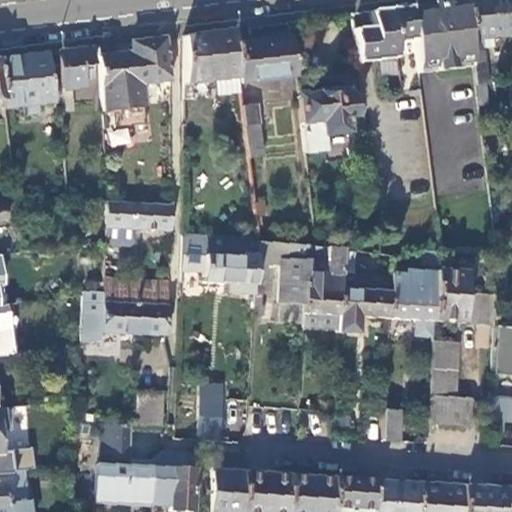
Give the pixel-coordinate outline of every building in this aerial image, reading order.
[(473,69),(463,0),(452,0),(431,3),(410,6),(414,42),(418,75),(473,69)] [(511,0),(463,0),(473,69),(475,86),(484,85),(488,84),(483,50),(493,48),(492,40),(511,37),(511,0)] [(414,42),(410,6),(389,8),(367,11),(369,27),(351,29),(356,64),(395,60),(393,45),(414,42)] [(232,45),(230,29),(219,30),(181,36),(181,98),(238,91),(237,85),(232,45)] [(295,78),(290,37),(232,45),(237,85),(295,78)] [(169,81),(163,38),(144,40),(129,42),(130,54),(95,57),(101,132),(145,126),(140,85),(169,81)] [(89,68),(87,48),(67,50),(54,52),(59,93),(66,92),(81,90),(78,69),(89,68)] [(50,105),(43,54),(14,57),(0,59),(0,92),(1,100),(2,111),(50,105)] [(486,105),(484,85),(475,86),(477,106),(486,105)] [(297,97),(303,154),(324,152),(323,137),(344,134),(346,134),(344,119),(353,118),(351,98),(344,91),(336,92),(336,90),(316,92),(316,95),(297,97)] [(68,113),(66,92),(59,93),(57,93),(59,114),(68,113)] [(255,105),(240,107),(246,159),(259,158),(261,158),(255,105)] [(323,137),(324,152),(345,150),(344,134),(323,137)] [(259,158),(246,159),(248,180),(261,178),(259,158)] [(131,231),(167,232),(168,207),(166,207),(103,205),(101,249),(126,250),(131,246),(131,231)] [(252,207),(253,218),(263,217),(262,205),(252,207)] [(180,235),(179,248),(189,248),(204,249),(203,259),(201,284),(227,286),(227,294),(253,295),(254,278),(256,244),(256,239),(180,235)] [(305,262),(306,248),(256,244),(254,278),(264,279),(265,265),(278,265),(274,323),(301,325),(304,274),(305,262)] [(204,249),(189,248),(188,258),(203,259),(204,249)] [(340,251),(306,248),(305,262),(313,262),(315,256),(325,256),(324,271),(327,275),(304,274),(301,325),(301,328),(336,330),(339,276),(340,251)] [(494,274),(495,250),(436,251),(435,273),(441,273),(442,263),(485,263),(485,273),(487,273),(494,274)] [(435,273),(436,251),(420,253),(419,275),(403,274),(402,277),(388,276),(388,280),(386,319),(413,321),(412,337),(431,339),(432,322),(435,273)] [(367,265),(368,254),(353,252),(352,263),(367,265)] [(432,322),(462,324),(463,294),(464,275),(441,273),(435,273),(432,322)] [(388,280),(339,276),(336,330),(335,333),(356,334),(357,318),(386,319),(388,280)] [(483,295),(493,296),(494,279),(487,279),(484,278),(483,295)] [(100,305),(139,305),(140,283),(100,282),(100,294),(100,305)] [(139,305),(164,306),(165,284),(140,283),(139,305)] [(99,333),(163,336),(164,306),(139,305),(100,305),(100,294),(81,293),(78,331),(99,332),(99,333)] [(462,324),(492,325),(493,296),(483,295),(463,294),(462,324)] [(0,357),(11,356),(8,330),(13,329),(10,307),(0,307),(0,357)] [(511,331),(491,331),(489,373),(511,374),(511,331)] [(454,399),(457,344),(431,342),(427,425),(470,427),(472,402),(468,400),(454,399)] [(197,418),(217,419),(219,387),(199,386),(197,418)] [(134,425),(160,426),(161,394),(135,393),(134,425)] [(511,400),(488,400),(487,424),(511,425),(511,400)] [(382,413),(381,440),(396,441),(398,404),(384,403),(384,413),(382,413)] [(4,409),(0,409),(0,476),(20,473),(33,472),(30,452),(0,457),(0,454),(0,432),(7,432),(4,409)] [(346,418),(331,417),(331,432),(345,433),(346,418)] [(197,418),(196,441),(241,444),(242,420),(217,419),(197,418)] [(85,424),(74,424),(74,435),(84,435),(85,424)] [(128,441),(129,426),(98,425),(97,465),(127,466),(128,441)] [(177,454),(159,453),(151,457),(150,468),(149,504),(149,506),(170,508),(169,511),(189,511),(193,472),(194,472),(195,455),(177,454)] [(224,457),(211,456),(207,511),(239,511),(242,474),(243,458),(224,457)] [(97,465),(95,501),(149,504),(150,468),(127,467),(127,466),(97,465)] [(25,511),(20,473),(0,476),(0,511),(25,511)] [(242,474),(239,511),(285,511),(288,476),(279,476),(249,474),(242,474)] [(306,477),(288,476),(285,511),(331,511),(334,479),(306,477)] [(350,480),(334,479),(331,511),(372,511),(374,481),(350,480)] [(392,482),(374,481),(372,511),(416,511),(419,484),(392,482)] [(434,485),(419,484),(416,511),(461,511),(463,486),(434,485)] [(481,487),(463,486),(461,511),(501,511),(504,489),(481,487)] [(511,511),(511,489),(504,489),(501,511),(511,511)]
